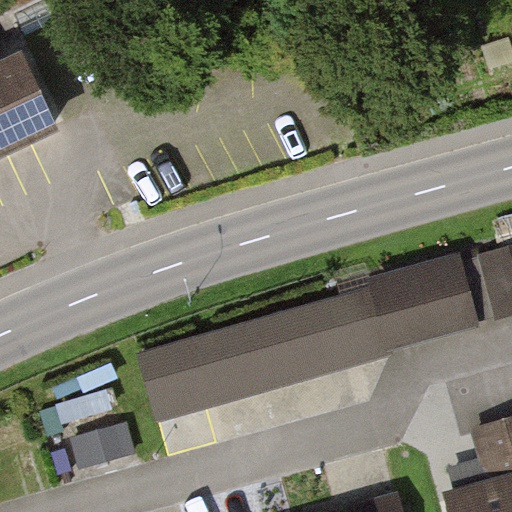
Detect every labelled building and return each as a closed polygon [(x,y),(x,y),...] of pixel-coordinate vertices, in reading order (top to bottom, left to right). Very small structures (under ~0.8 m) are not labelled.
[(0,172),(76,140),(37,61),(0,78),(0,172)] [(511,311),(511,252),(374,289),(389,344),(511,311)] [(358,352),(343,300),(143,357),(158,409),(358,352)] [(493,481),(454,492),(459,511),(511,511),(511,425),(480,434),(493,481)] [(370,504),(372,511),(410,511),(406,495),(370,504)]
